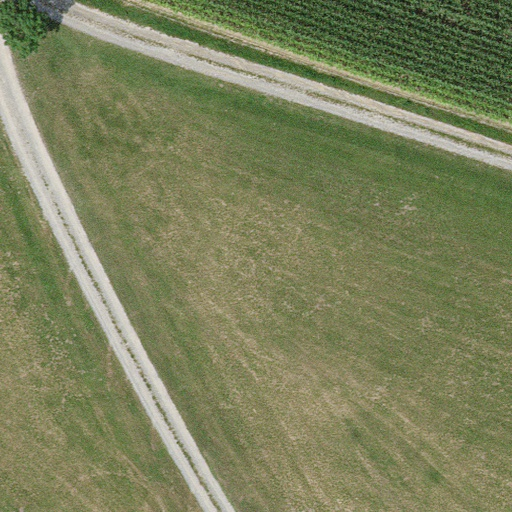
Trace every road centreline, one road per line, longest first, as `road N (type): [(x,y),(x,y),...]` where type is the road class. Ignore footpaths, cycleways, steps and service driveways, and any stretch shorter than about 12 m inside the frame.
road 1 (track): [(45,0),(148,43),(511,158)]
road 2 (track): [(0,75),(35,164),(209,511)]
